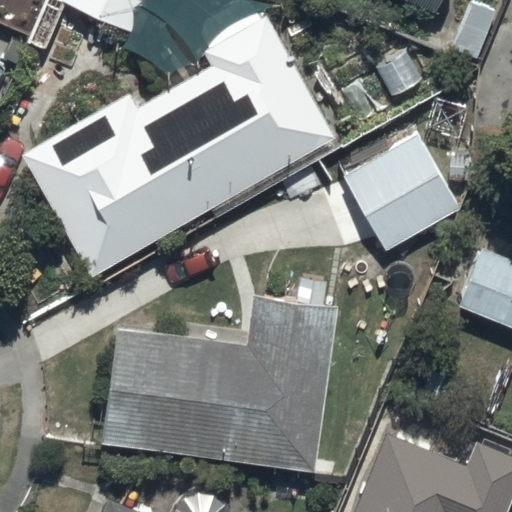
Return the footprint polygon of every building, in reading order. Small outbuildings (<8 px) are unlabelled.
[(69,0),(137,30),(151,0),(69,0)] [(133,84),(21,148),(93,273),(339,134),(269,12),(203,50),(209,61),(141,99),(133,84)] [(344,173),(387,248),(460,207),(417,132),(344,173)] [(511,256),(483,245),(460,304),(511,324),(511,256)] [(247,342),(119,325),(103,440),(317,469),(339,303),(254,292),(247,342)] [(467,463),(387,431),(353,511),(507,511),(511,501),(511,453),(477,440),(467,463)] [(140,511),(109,498),(102,511),(140,511)]
